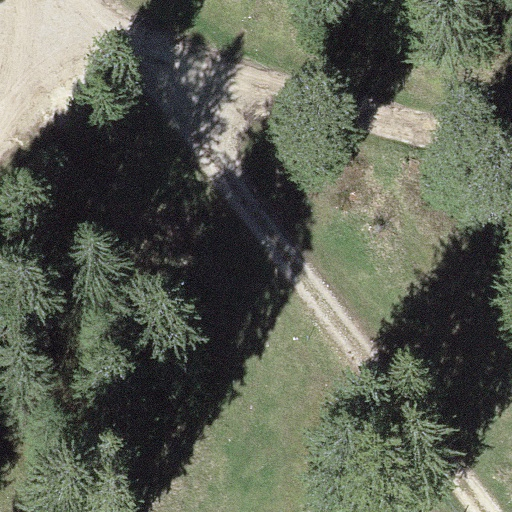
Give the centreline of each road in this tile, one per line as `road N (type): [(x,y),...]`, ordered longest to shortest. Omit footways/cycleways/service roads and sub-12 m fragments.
road 1 (track): [(64,10),(470,511)]
road 2 (track): [(64,10),(511,158)]
road 3 (track): [(0,122),(64,10)]
